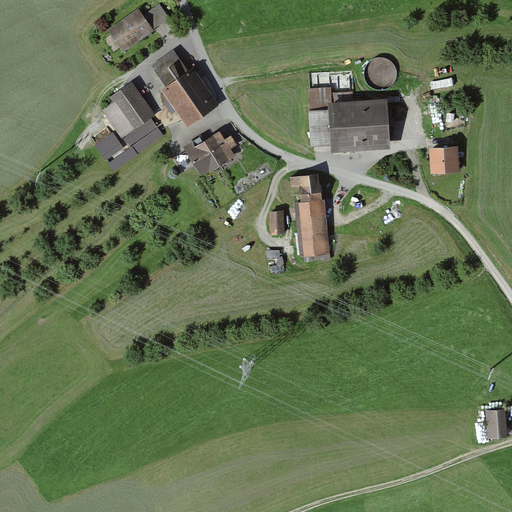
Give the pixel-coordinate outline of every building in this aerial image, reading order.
[(111,38),(104,43),(113,55),(120,50),(124,55),(170,21),(160,8),(144,20),(138,12),(108,34),(111,38)] [(175,52),(152,67),(167,90),(162,93),(188,131),(220,109),(195,72),(190,75),(175,52)] [(115,103),(104,111),(119,132),(98,148),(114,171),(163,136),(152,119),(156,116),(133,84),(112,99),(115,103)] [(331,89),(309,90),(312,150),(335,149),(335,154),(393,151),(391,104),(352,105),(351,93),(331,94),(331,89)] [(207,134),(183,149),(203,179),(236,158),(231,150),(237,146),(232,138),(225,142),(220,135),(211,140),(207,134)] [(460,149),(431,150),(432,174),(461,173),(460,149)] [(318,177),(291,179),(292,189),(303,189),(304,202),(298,202),(301,256),(329,255),(325,192),(319,193),(318,177)] [(286,211),(272,212),(273,235),(287,235),(286,211)] [(271,270),(284,270),(284,251),(271,251),(271,270)] [(505,412),(485,413),(487,441),(506,440),(505,412)]
